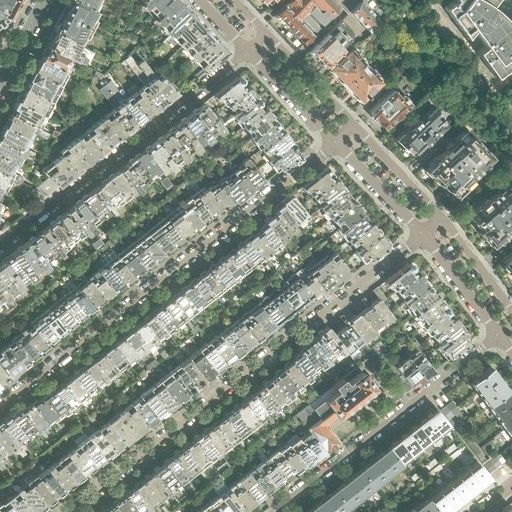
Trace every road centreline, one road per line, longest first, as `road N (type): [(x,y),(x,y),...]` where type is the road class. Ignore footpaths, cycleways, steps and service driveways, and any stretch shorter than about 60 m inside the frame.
road 1 (residential): [(422,233),(69,511)]
road 2 (residential): [(335,142),(0,405)]
road 3 (residential): [(0,246),(248,50)]
road 4 (residential): [(498,334),(273,511)]
road 5 (residential): [(442,217),(353,125)]
road 6 (residential): [(248,50),(335,142)]
road 7 (residential): [(422,233),(498,334)]
road 8 (residential): [(335,142),(422,233)]
road 9 (residential): [(353,125),(268,35)]
